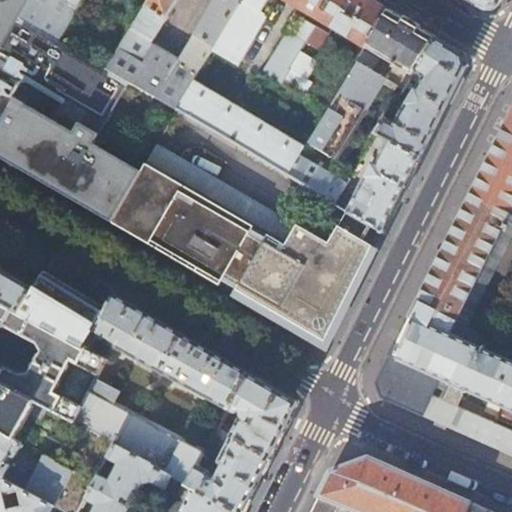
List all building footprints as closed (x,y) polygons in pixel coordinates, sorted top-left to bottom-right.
[(0,0),(0,117),(3,120),(0,124),(0,157),(113,224),(143,173),(94,144),(130,83),(108,70),(58,40),(21,19),(32,0),(0,0)] [(32,0),(21,19),(58,40),(75,12),(67,7),(70,2),(78,7),(82,0),(32,0)] [(176,0),(149,0),(146,5),(166,17),(176,0)] [(214,0),(195,33),(214,44),(240,0),(214,0)] [(265,0),(240,0),(214,44),(202,65),(221,77),(229,64),(231,65),(240,50),(243,52),(265,15),(259,11),(265,0)] [(287,0),(319,19),(330,0),(287,0)] [(372,0),(330,0),(319,19),(366,47),(389,10),(372,0)] [(469,0),(485,9),(498,6),(500,0),(469,0)] [(151,42),(166,17),(146,5),(108,70),(130,83),(175,109),(192,81),(197,73),(199,69),(202,65),(214,44),(195,33),(180,59),(151,42)] [(432,36),(389,10),(366,47),(360,58),(358,60),(372,68),(380,55),(413,75),(414,72),(435,38),(432,36)] [(263,68),(281,79),(304,40),(318,49),(327,33),(304,19),(295,34),(287,29),(263,68)] [(462,54),(435,38),(414,72),(423,77),(396,124),(386,119),(376,134),(422,157),(434,134),(466,68),(462,54)] [(358,60),(360,58),(346,50),(323,89),(336,96),(358,60)] [(372,68),(358,60),(336,96),(312,136),(309,141),(307,143),(344,162),(354,145),(347,140),(385,76),(372,68)] [(206,72),(199,69),(197,73),(203,77),(206,72)] [(304,148),(192,81),(175,109),(287,176),(299,156),(304,148)] [(511,111),(453,229),(392,351),(376,383),(379,391),(381,397),(446,425),(501,450),(510,431),(460,409),(467,391),(504,407),(500,418),(511,422),(511,111)] [(309,141),(312,136),(305,132),(302,137),(309,141)] [(404,194),(422,157),(376,134),(370,144),(383,150),(378,158),(373,156),(370,162),(372,163),(352,204),(338,197),(334,203),(347,211),(372,225),(384,232),(404,194)] [(346,184),(299,156),(287,176),(334,203),(338,197),(346,184)] [(143,173),(113,224),(221,286),(224,280),(253,229),(255,227),(147,165),(143,173)] [(268,238),(238,289),(236,292),(235,294),(326,348),(338,325),(377,247),(365,240),(368,233),(372,225),(347,211),(330,242),(298,225),(286,245),(269,235),(268,238)] [(253,229),(224,280),(228,283),(238,289),(268,238),(253,229)] [(0,301),(21,313),(39,283),(34,280),(31,285),(0,267),(0,301)] [(45,273),(39,283),(21,313),(86,348),(88,343),(87,343),(104,310),(74,291),(45,273)] [(104,310),(87,343),(88,343),(86,348),(90,350),(97,338),(126,354),(125,356),(137,363),(138,361),(193,393),(192,395),(204,401),(205,399),(227,412),(249,372),(190,338),(114,293),(104,310)] [(86,348),(21,313),(0,301),(0,381),(75,422),(97,378),(107,360),(90,350),(86,348)] [(234,430),(221,424),(217,431),(271,458),(284,434),(299,402),(249,372),(227,412),(233,415),(235,415),(236,413),(239,415),(238,419),(240,421),(234,430)] [(121,392),(97,378),(75,422),(115,443),(189,484),(199,465),(204,456),(182,443),(184,440),(116,402),(121,392)] [(0,429),(27,445),(47,457),(72,472),(55,506),(66,511),(80,511),(87,500),(99,475),(108,457),(115,443),(75,422),(0,381),(0,429)] [(72,472),(47,457),(33,483),(23,478),(25,474),(13,468),(23,449),(25,450),(27,445),(0,429),(0,477),(55,506),(72,472)] [(217,431),(210,445),(219,450),(225,438),(229,440),(218,461),(223,464),(216,477),(211,474),(210,471),(199,465),(189,484),(240,511),(244,511),(253,494),(271,458),(217,431)] [(511,432),(510,431),(501,450),(511,454),(511,432)] [(240,511),(189,484),(115,443),(108,457),(119,462),(110,480),(99,475),(87,500),(97,506),(94,511),(240,511)] [(465,511),(470,502),(369,457),(351,463),(331,471),(326,481),(310,511),(352,511),(354,509),(360,511),(465,511)] [(0,511),(51,511),(55,506),(0,477),(0,511)] [(493,511),(470,502),(465,511),(493,511)]
